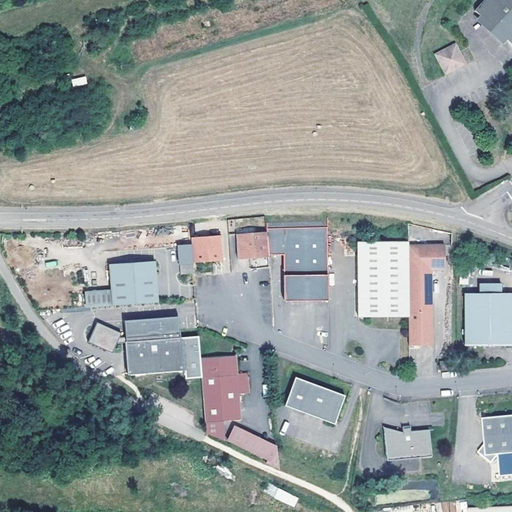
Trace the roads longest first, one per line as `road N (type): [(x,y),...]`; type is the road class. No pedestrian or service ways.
road 1 (tertiary): [(0,220),(337,200),(430,212),(511,237)]
road 2 (unclassified): [(511,378),(400,388),(234,324),(216,300)]
road 3 (unclassified): [(0,263),(65,361),(135,411),(196,438)]
road 4 (track): [(196,438),(346,511)]
